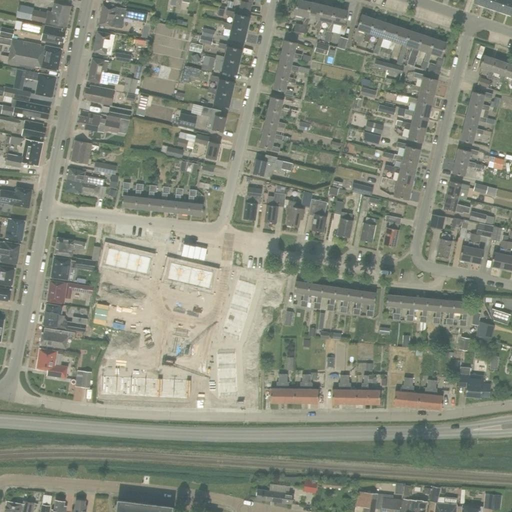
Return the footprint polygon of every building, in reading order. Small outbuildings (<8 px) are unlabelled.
[(307,17),(310,2),(302,0),(297,0),(294,14),(304,16),(302,25),(295,23),(294,31),(305,33),(309,17),(307,17)] [(488,0),(486,6),(498,10),(501,0),(488,0)] [(511,0),(501,0),(498,10),(511,14),(511,9),(511,0)] [(319,20),(322,5),(310,2),(307,17),(309,17),(316,19),(314,28),(319,29),(321,20),(319,20)] [(66,26),(70,6),(54,3),(52,12),(47,11),(46,13),(34,10),(33,15),(33,16),(32,20),(45,22),(50,23),(66,26)] [(99,24),(122,29),(124,18),(146,23),(148,12),(126,7),(126,9),(103,4),(99,24)] [(18,5),(16,17),(22,18),(31,20),(32,20),(33,16),(33,15),(34,10),(33,10),(33,8),(18,5)] [(331,22),(334,7),(322,5),(319,20),(321,20),(329,22),(327,31),(332,32),(334,23),(331,22)] [(334,7),(331,22),(334,23),(341,25),(339,33),(344,34),(346,25),(344,25),(347,10),(334,7)] [(231,26),(247,29),(250,17),(235,13),(235,12),(227,10),(226,14),(234,16),(232,24),(231,26)] [(369,33),(374,18),(362,14),(357,29),(367,32),(364,41),(368,42),(371,34),(369,33)] [(386,22),(374,18),(369,33),(371,34),(379,36),(376,45),(380,46),(383,38),(381,37),(386,22)] [(22,21),(20,31),(42,35),(41,40),(59,44),(59,41),(63,42),(65,32),(61,31),(62,29),(44,25),(22,21)] [(244,42),(247,29),(231,26),(232,24),(224,22),(223,26),(231,28),(229,38),(244,42)] [(392,50),(395,42),(393,41),(398,26),(386,22),(381,37),(383,38),(390,40),(388,48),(388,49),(391,50),(392,50)] [(401,63),(404,54),(407,46),(405,45),(410,30),(398,26),(393,41),(395,42),(402,44),(397,61),(401,63)] [(0,29),(0,34),(12,37),(14,29),(1,27),(0,29)] [(215,30),(203,27),(201,34),(213,37),(215,30)] [(422,34),(410,30),(405,45),(407,46),(412,47),(406,63),(409,64),(414,66),(419,49),(417,49),(422,34)] [(93,51),(111,54),(115,35),(97,31),(93,51)] [(429,53),(434,38),(422,34),(417,49),(419,49),(426,52),(424,60),(428,62),(431,53),(429,53)] [(199,41),(211,44),(213,38),(201,35),(199,41)] [(0,36),(0,43),(10,45),(12,39),(0,36)] [(339,48),(345,50),(347,39),(342,38),(339,48)] [(441,66),(443,57),(441,56),(446,42),(434,38),(429,53),(431,53),(438,56),(435,64),(430,62),(427,70),(438,74),(441,66)] [(62,49),(12,39),(7,64),(34,69),(37,63),(41,64),(41,67),(57,70),(62,49)] [(193,43),(191,50),(203,52),(204,45),(193,43)] [(224,58),(239,62),(242,49),(227,46),(228,45),(219,43),(218,47),(226,49),(224,56),(224,58)] [(300,45),(298,57),(314,60),(317,49),(300,45)] [(382,46),(379,55),(388,58),(391,50),(388,49),(388,48),(382,46)] [(115,59),(130,62),(131,55),(116,52),(115,59)] [(492,52),(487,69),(498,72),(503,56),(492,52)] [(195,63),(201,60),(197,53),(191,56),(195,63)] [(211,71),(214,58),(204,55),(201,69),(211,71)] [(236,74),(239,62),(224,58),(224,56),(216,55),(215,59),(213,69),(221,71),(236,74)] [(511,58),(503,56),(498,72),(508,75),(511,64),(511,58)] [(298,57),(295,67),(312,71),(314,60),(298,57)] [(105,72),(108,61),(92,58),(87,80),(107,84),(108,82),(117,84),(119,75),(105,72)] [(401,73),(403,67),(375,60),(374,66),(401,73)] [(140,79),(142,66),(136,65),(134,77),(140,79)] [(295,67),(293,78),(310,82),(312,71),(295,67)] [(24,78),(25,70),(17,69),(15,79),(24,81),(25,78),(24,78)] [(38,81),(35,94),(52,97),(56,76),(25,70),(24,78),(25,78),(38,81)] [(419,89),(434,92),(438,80),(423,76),(424,74),(414,72),(413,77),(422,79),(420,87),(419,89)] [(216,91),(231,94),(234,82),(220,79),(220,77),(211,75),(210,80),(218,81),(217,89),(216,91)] [(138,79),(126,77),(123,90),(138,93),(139,89),(136,88),(138,79)] [(293,78),(290,89),(307,93),(310,82),(293,78)] [(419,89),(420,87),(411,84),(410,89),(419,91),(417,99),(416,101),(431,105),(434,92),(419,89)] [(87,97),(86,100),(111,105),(114,90),(90,85),(90,88),(86,87),(84,97),(87,97)] [(31,92),(5,86),(3,96),(29,101),(31,92)] [(229,107),(231,94),(216,91),(217,89),(209,87),(208,92),(216,94),(213,103),(229,107)] [(376,91),(362,87),(360,94),(374,98),(376,91)] [(273,96),(261,146),(275,149),(287,100),(273,96)] [(416,101),(417,99),(408,97),(407,101),(416,103),(414,111),(413,113),(428,117),(431,105),(416,101)] [(481,98),(478,109),(495,113),(497,102),(481,98)] [(50,107),(30,102),(13,99),(12,106),(3,104),(2,105),(1,112),(15,115),(16,110),(28,112),(27,114),(47,118),(50,107)] [(131,110),(110,105),(108,115),(129,119),(131,110)] [(286,105),(284,116),(301,120),(303,109),(286,105)] [(386,106),(380,105),(378,111),(385,112),(393,115),(395,108),(387,106),(386,106)] [(221,110),(203,106),(201,114),(209,116),(206,127),(212,128),(211,129),(223,132),(226,117),(219,116),(221,110)] [(413,113),(414,111),(405,109),(404,113),(413,116),(411,123),(410,126),(425,129),(428,117),(413,113)] [(478,109),(476,119),(492,123),(495,113),(478,109)] [(177,126),(193,129),(197,117),(180,113),(177,126)] [(0,121),(5,123),(18,125),(19,119),(0,114),(0,121)] [(100,118),(100,116),(90,114),(89,117),(80,115),(78,127),(101,132),(101,131),(103,131),(103,130),(118,133),(119,125),(127,127),(129,121),(106,116),(106,119),(100,118)] [(284,116),(281,127),(298,131),(301,120),(284,116)] [(476,119),(473,130),(490,134),(492,123),(476,119)] [(43,124),(24,120),(21,135),(40,138),(40,136),(44,137),(46,127),(43,127),(43,124)] [(422,142),(425,129),(410,126),(411,123),(397,120),(396,124),(410,128),(407,138),(422,142)] [(365,129),(381,134),(383,125),(367,121),(365,129)] [(281,127),(279,137),(296,141),(298,131),(281,127)] [(473,130),(470,141),(487,145),(490,134),(473,130)] [(381,136),(364,132),(362,139),(379,144),(381,136)] [(196,135),(195,141),(199,142),(208,145),(205,157),(216,159),(220,144),(209,141),(210,137),(201,134),(197,133),(196,135)] [(279,137),(276,148),(293,152),(296,141),(279,137)] [(186,148),(188,140),(178,138),(176,145),(186,148)] [(20,167),(21,162),(38,165),(42,142),(26,139),(22,157),(7,154),(5,164),(20,167)] [(87,164),(91,143),(75,140),(71,160),(87,164)] [(402,158),(417,162),(420,149),(406,146),(406,144),(397,142),(396,146),(404,148),(403,156),(402,158)] [(160,153),(181,158),(184,150),(162,144),(160,153)] [(467,163),(468,161),(469,153),(477,155),(478,151),(470,149),(470,151),(458,148),(455,160),(467,163)] [(414,174),(417,162),(402,158),(403,156),(384,152),(383,156),(402,161),(400,168),(399,171),(414,174)] [(292,163),(276,159),(277,157),(265,154),(264,160),(256,159),(252,173),(269,177),(272,166),(290,171),(292,163)] [(496,158),(493,168),(495,169),(502,170),(504,160),(496,158)] [(467,163),(455,160),(452,173),(464,176),(466,166),(481,169),(482,165),(468,161),(467,163)] [(117,165),(95,161),(94,169),(115,173),(117,165)] [(214,175),(216,167),(206,165),(204,173),(214,175)] [(411,186),(414,174),(399,171),(400,168),(385,165),(384,169),(399,173),(397,180),(396,183),(411,186)] [(67,179),(103,186),(104,179),(84,175),(85,171),(69,168),(67,179)] [(112,175),(110,186),(116,188),(118,182),(118,176),(112,175)] [(408,199),(411,186),(396,183),(397,180),(388,178),(387,183),(396,185),(393,195),(408,199)] [(103,186),(67,179),(65,190),(81,193),(81,189),(96,192),(99,193),(98,196),(104,197),(106,187),(103,186)] [(450,180),(446,194),(458,197),(466,199),(468,190),(469,185),(450,180)] [(371,195),(373,188),(353,183),(351,190),(371,195)] [(473,190),(486,193),(488,186),(475,183),(473,190)] [(16,186),(15,190),(1,188),(0,191),(0,202),(29,207),(32,190),(16,186)] [(338,188),(329,186),(328,193),(337,195),(338,188)] [(125,187),(123,204),(134,206),(136,189),(125,187)] [(261,197),(262,189),(247,187),(243,218),(254,220),(256,208),(259,208),(261,197)] [(108,196),(114,198),(116,190),(110,188),(108,196)] [(136,189),(134,206),(145,207),(147,190),(136,189)] [(147,190),(145,207),(156,208),(158,191),(147,190)] [(164,190),(162,209),(177,210),(179,192),(164,190)] [(309,206),(311,198),(312,192),(304,191),(301,204),(309,206)] [(179,192),(177,210),(191,212),(193,194),(179,192)] [(285,194),(283,193),(277,193),(275,192),(274,195),(268,195),(267,204),(264,221),(276,223),(278,206),(284,207),(285,194)] [(193,194),(191,212),(206,214),(208,195),(193,194)] [(468,212),(470,206),(456,202),(458,197),(446,194),(443,208),(462,213),(463,211),(468,212)] [(367,212),(369,203),(377,205),(379,199),(363,196),(361,210),(367,212)] [(327,202),(311,198),(309,206),(308,214),(314,216),(311,229),(323,232),(326,216),(324,216),(327,202)] [(298,227),(300,217),(303,217),(304,208),(296,207),(297,201),(289,200),(286,214),(288,214),(286,224),(298,227)] [(352,214),(343,212),(340,211),(343,202),(337,200),(334,213),(342,215),(342,218),(340,217),(337,235),(349,237),(352,220),(351,220),(352,214)] [(491,224),(493,216),(471,211),(469,219),(484,222),(491,224)] [(429,227),(441,229),(445,216),(432,213),(429,227)] [(399,224),(401,218),(386,215),(385,221),(389,222),(388,227),(387,227),(383,244),(395,247),(399,229),(397,229),(398,223),(399,224)] [(372,242),(375,224),(373,224),(375,219),(366,217),(365,222),(363,222),(359,239),(372,242)] [(460,219),(453,217),(452,225),(459,227),(460,219)] [(22,241),(23,232),(25,221),(8,218),(5,238),(22,241)] [(464,238),(466,228),(468,222),(462,221),(459,237),(464,238)] [(485,224),(483,235),(491,237),(493,226),(485,224)] [(491,238),(499,239),(501,227),(493,226),(491,238)] [(450,234),(442,232),(440,238),(436,255),(448,258),(452,240),(449,240),(450,234)] [(459,259),(470,261),(476,234),(471,233),(468,246),(462,245),(459,259)] [(476,234),(470,261),(481,264),(484,249),(478,248),(481,235),(476,234)] [(54,254),(72,256),(73,246),(85,248),(86,242),(74,240),(57,237),(54,254)] [(17,264),(20,244),(0,240),(0,258),(1,258),(0,261),(17,264)] [(490,266),(501,268),(507,241),(502,240),(499,253),(493,251),(490,266)] [(507,241),(501,268),(511,270),(511,255),(509,255),(511,242),(507,241)] [(108,247),(104,264),(115,266),(119,250),(108,247)] [(119,250),(115,266),(126,269),(130,252),(119,250)] [(130,252),(126,269),(136,271),(140,254),(130,252)] [(140,254),(136,271),(147,274),(151,257),(140,254)] [(74,280),(76,268),(93,270),(94,261),(77,258),(76,261),(70,260),(71,259),(54,257),(51,277),(74,280)] [(170,262),(166,278),(177,281),(181,264),(170,262)] [(181,264),(177,281),(188,283),(192,267),(181,264)] [(15,268),(0,265),(0,283),(12,286),(15,268)] [(192,267),(188,283),(198,286),(202,269),(192,267)] [(202,269),(198,286),(210,288),(214,272),(202,269)] [(238,279),(234,293),(251,298),(253,293),(256,284),(238,279)] [(67,283),(50,280),(47,300),(64,303),(65,296),(70,296),(71,289),(83,291),(84,285),(67,282),(67,283)] [(11,289),(0,287),(0,299),(9,301),(11,289)] [(339,292),(321,293),(321,308),(340,307),(339,292)] [(368,292),(366,309),(378,309),(379,292),(368,292)] [(379,292),(378,309),(389,310),(390,293),(379,292)] [(234,293),(230,307),(247,312),(250,305),(249,304),(251,298),(234,293)] [(390,293),(389,310),(399,311),(401,294),(390,293)] [(401,294),(399,311),(411,312),(412,295),(401,294)] [(431,296),(430,313),(442,314),(443,297),(431,296)] [(511,305),(511,296),(496,296),(496,306),(511,305)] [(443,297),(442,314),(452,315),(454,298),(443,297)] [(454,298),(452,315),(463,316),(464,298),(454,298)] [(464,298),(463,316),(475,316),(476,299),(464,298)] [(85,331),(86,324),(67,321),(64,318),(65,316),(61,315),(62,306),(46,303),(43,325),(85,331)] [(230,307),(225,321),(242,326),(244,320),(245,320),(247,312),(230,307)] [(340,307),(321,308),(322,323),(341,322),(340,307)] [(492,308),(490,313),(493,320),(507,324),(510,314),(492,308)] [(288,325),(295,325),(296,311),(288,311),(288,325)] [(478,325),(476,335),(490,338),(493,325),(479,320),(478,325)] [(225,321),(221,335),(239,341),(241,332),(242,326),(225,321)] [(341,322),(322,323),(323,338),(341,337),(341,322)] [(74,337),(75,332),(46,328),(45,333),(42,332),(40,344),(66,348),(68,336),(74,337)] [(55,364),(57,351),(39,348),(36,368),(47,370),(46,375),(66,378),(68,366),(55,364)] [(320,349),(317,364),(335,367),(338,352),(320,349)] [(461,350),(459,366),(470,367),(471,351),(461,350)] [(235,352),(217,353),(217,368),(236,367),(235,359),(234,359),(234,354),(235,354),(235,352)] [(498,357),(491,356),(490,369),(497,370),(498,357)] [(317,364),(314,378),(333,381),(335,367),(317,364)] [(480,396),(489,397),(490,384),(482,383),(483,375),(469,374),(470,367),(459,366),(457,385),(458,385),(458,384),(465,385),(464,395),(465,395),(473,396),(473,398),(479,398),(479,397),(480,397),(480,396)] [(236,367),(217,368),(218,382),(235,382),(235,376),(236,376),(236,367)] [(83,371),(81,386),(89,387),(91,372),(83,371)] [(290,386),(290,373),(280,373),(280,386),(290,386)] [(101,375),(100,394),(109,394),(109,393),(115,394),(116,376),(101,375)] [(116,376),(115,394),(121,394),(121,395),(130,395),(131,377),(116,376)] [(131,377),(130,395),(138,396),(138,395),(144,395),(145,378),(131,377)] [(145,378),(144,395),(150,395),(150,396),(159,397),(160,378),(145,378)] [(160,378),(159,397),(167,397),(167,396),(173,397),(174,379),(160,378)] [(314,378),(312,393),(330,396),(333,381),(314,378)] [(174,379),(173,397),(179,397),(179,398),(188,398),(189,380),(174,379)] [(362,381),(362,399),(377,399),(377,381),(362,381)] [(377,381),(377,399),(392,399),(392,381),(377,381)] [(392,381),(392,399),(406,399),(406,381),(392,381)] [(406,381),(406,399),(420,399),(420,381),(406,381)] [(420,381),(420,399),(435,399),(435,381),(420,381)] [(435,381),(435,399),(450,399),(450,381),(435,381)] [(235,382),(218,382),(219,397),(237,397),(237,388),(236,388),(235,382)] [(303,491),(315,493),(317,482),(305,480),(303,491)] [(424,511),(427,500),(407,499),(406,499),(410,495),(411,485),(404,484),(403,494),(403,498),(400,511),(424,511)] [(429,501),(436,503),(440,488),(433,486),(429,501)] [(266,500),(292,504),(293,494),(267,490),(257,489),(256,499),(266,500)] [(373,511),(376,493),(357,491),(355,505),(364,507),(363,511),(373,511)] [(487,494),(485,507),(500,509),(501,495),(487,494)] [(444,496),(444,503),(435,503),(434,511),(455,511),(457,497),(444,496)] [(398,511),(401,500),(382,498),(380,511),(398,511)] [(85,511),(87,505),(84,504),(85,500),(76,499),(74,509),(72,509),(71,511),(85,511)] [(50,511),(65,511),(66,506),(64,505),(64,501),(55,500),(54,509),(51,509),(50,511)] [(170,511),(171,506),(118,500),(116,511),(170,511)] [(3,511),(32,511),(34,503),(24,501),(23,504),(6,501),(3,511)]
